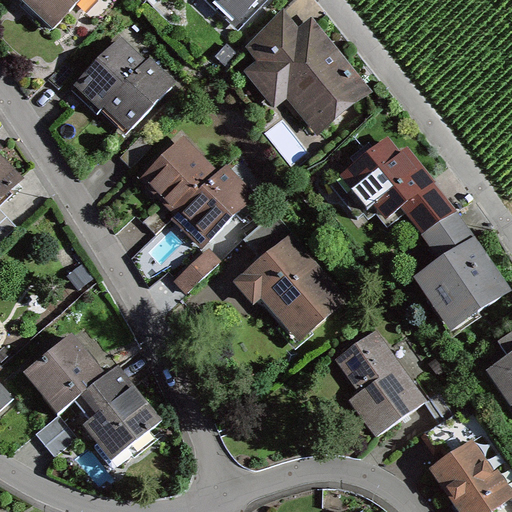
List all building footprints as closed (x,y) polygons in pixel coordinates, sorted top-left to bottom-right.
[(20,0),(25,4),(28,0),(31,0),(58,25),(81,0),(20,0)] [(219,0),(240,20),(259,0),(219,0)] [(279,15),(251,44),(266,63),(298,38),(279,15)] [(288,91),(320,130),(365,94),(311,27),(298,38),(266,63),(253,74),(276,101),(288,91)] [(144,67),(118,43),(78,84),(104,109),(107,105),(144,67)] [(68,57),(48,80),(59,90),(79,67),(68,57)] [(107,105),(133,129),(173,87),(147,63),(144,67),(107,105)] [(141,137),(121,159),(132,169),(152,147),(141,137)] [(385,143),(350,170),(362,186),(355,191),(370,209),(377,203),(389,219),(404,207),(424,191),(423,190),(412,176),(420,170),(405,152),(397,158),(385,143)] [(182,209),(215,177),(184,145),(147,181),(166,200),(178,213),(182,209)] [(0,201),(19,183),(0,163),(0,201)] [(210,242),(253,200),(223,169),(215,177),(182,209),(200,227),(198,230),(210,242)] [(455,215),(430,184),(423,190),(424,191),(404,207),(425,234),(455,215)] [(370,209),(355,191),(343,201),(358,219),(370,209)] [(155,235),(178,213),(166,200),(143,223),(155,235)] [(0,244),(17,228),(0,209),(0,244)] [(267,260),(289,240),(295,235),(275,212),(246,237),(267,260)] [(473,240),(456,214),(455,215),(425,234),(424,236),(442,262),(473,240)] [(307,260),(289,240),(267,260),(239,285),(254,302),(263,295),(287,322),(292,317),(307,334),(344,302),(311,265),(311,260),(307,260)] [(422,276),(457,325),(477,311),(479,313),(510,292),(473,240),(442,262),(422,276)] [(198,261),(176,281),(188,294),(210,273),(198,261)] [(84,272),(72,282),(80,290),(91,281),(84,272)] [(425,403),(375,334),(338,360),(371,405),(360,413),(378,437),(425,403)] [(510,360),(511,358),(511,334),(498,344),(510,360)] [(104,380),(70,339),(27,373),(46,397),(50,394),(64,412),(75,402),(104,380)] [(511,358),(510,360),(491,373),(504,392),(511,385),(511,358)] [(161,423),(117,369),(104,380),(75,402),(91,422),(85,427),(99,445),(95,448),(113,471),(125,460),(121,456),(147,434),(161,423)] [(471,404),(454,380),(429,398),(446,421),(471,404)] [(0,383),(0,411),(14,399),(0,383)] [(446,421),(424,436),(434,450),(453,436),(462,449),(469,444),(490,429),(472,403),(471,404),(446,421)] [(59,416),(36,436),(55,458),(79,439),(59,416)] [(121,456),(125,460),(137,450),(140,454),(155,443),(147,434),(121,456)] [(462,449),(433,469),(463,511),(490,511),(511,497),(511,492),(504,481),(498,485),(469,444),(462,449)]
